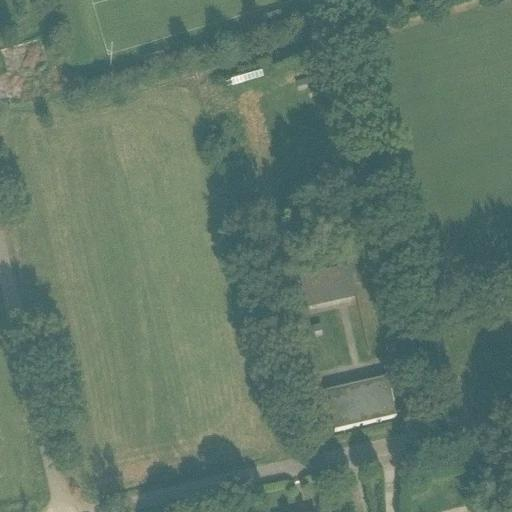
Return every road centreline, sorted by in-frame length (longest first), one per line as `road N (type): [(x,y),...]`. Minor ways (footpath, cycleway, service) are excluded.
road 1 (residential): [(104,511),(511,417)]
road 2 (unclassified): [(68,511),(0,247)]
